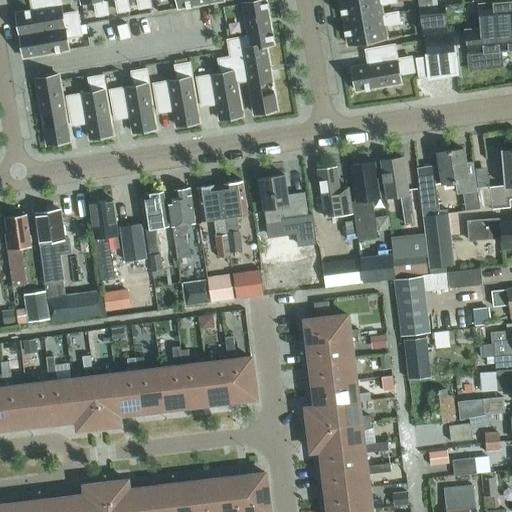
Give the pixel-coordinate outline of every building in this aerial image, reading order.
[(62,14),(60,0),(31,0),(33,10),(16,13),(20,33),(79,23),(77,12),(62,14)] [(104,0),(80,0),(81,3),(95,0),(97,15),(107,13),(104,0)] [(126,0),(116,0),(118,11),(128,9),(126,0)] [(274,43),(266,0),(260,0),(243,3),(249,36),(228,40),(230,51),(266,45),(274,43)] [(395,0),(341,0),(344,21),(383,15),(381,3),(395,1),(395,0)] [(511,2),(494,4),(478,5),(480,25),(472,25),(472,30),(466,30),(468,44),(484,43),(483,38),(497,37),(498,51),(511,49),(511,2)] [(397,12),(383,15),(344,21),(348,44),(387,37),(384,25),(399,22),(397,12)] [(422,16),(425,34),(450,31),(449,14),(422,16)] [(81,34),(79,23),(20,33),(24,57),(69,49),(66,37),(81,34)] [(120,39),(130,37),(127,23),(117,25),(120,39)] [(455,56),(454,45),(453,31),(425,34),(427,58),(455,56)] [(273,81),(266,45),(230,51),(231,57),(233,57),(237,81),(248,79),(254,113),(277,109),(275,93),(263,95),(261,83),(273,81)] [(352,67),(356,90),(401,82),(399,73),(413,70),(411,57),(397,59),(394,45),(366,50),(369,64),(352,67)] [(243,115),(237,81),(233,57),(231,57),(219,59),(222,73),(197,77),(202,105),(217,103),(220,119),(243,115)] [(199,119),(189,61),(175,63),(178,77),(154,82),(158,109),(173,107),(176,123),(199,119)] [(156,128),(146,69),(132,72),(135,86),(110,90),(115,118),(130,115),(133,132),(156,128)] [(70,140),(60,79),(59,75),(36,79),(47,144),(70,140)] [(113,134),(103,75),(89,78),(92,92),(67,96),(72,124),(87,122),(90,138),(113,134)] [(456,191),(469,189),(468,180),(463,148),(438,152),(442,183),(455,181),(456,191)] [(511,149),(502,151),(505,185),(490,187),(490,186),(477,188),(480,209),(492,207),(492,208),(509,206),(509,198),(511,197),(511,149)] [(401,195),(404,215),(416,213),(413,192),(408,193),(403,157),(381,160),(386,197),(401,195)] [(378,234),(373,199),(380,198),(374,161),(350,165),(356,201),(352,201),(358,237),(378,234)] [(339,188),(336,166),(317,169),(324,216),(352,212),(348,187),(339,188)] [(284,174),(259,178),(263,209),(264,209),(266,224),(282,221),(281,218),(308,215),(304,193),(287,195),(284,174)] [(242,250),(238,216),(246,214),(241,181),(219,184),(227,239),(230,255),(230,258),(237,257),(236,250),(242,250)] [(227,239),(219,184),(197,187),(202,221),(215,219),(216,226),(218,241),(227,239)] [(436,213),(433,185),(419,186),(423,215),(436,213)] [(191,256),(186,223),(195,222),(190,188),(174,190),(175,193),(168,194),(177,258),(191,256)] [(141,195),(148,245),(149,253),(158,252),(157,243),(154,227),(168,225),(163,192),(141,195)] [(115,278),(109,235),(118,234),(113,199),(90,202),(101,280),(115,278)] [(70,236),(65,236),(62,221),(60,209),(57,209),(54,208),(49,208),(47,211),(36,212),(38,225),(37,225),(40,243),(46,290),(45,290),(50,319),(105,312),(102,289),(64,294),(62,280),(64,280),(61,254),(72,253),(70,236)] [(454,265),(448,212),(436,214),(436,213),(423,215),(429,267),(454,265)] [(25,284),(20,247),(31,246),(26,214),(5,217),(8,236),(5,236),(13,286),(25,284)] [(511,218),(497,220),(497,218),(468,220),(469,239),(489,238),(488,234),(502,233),(503,246),(504,246),(504,249),(511,248),(511,218)] [(356,232),(354,221),(346,222),(347,234),(356,232)] [(147,259),(142,223),(120,225),(125,262),(147,259)] [(428,273),(423,239),(410,241),(411,251),(393,254),(395,277),(428,273)] [(393,254),(361,257),(364,281),(395,277),(393,254)] [(150,256),(152,272),(162,271),(160,255),(150,256)] [(360,259),(323,264),(326,287),(363,283),(360,259)] [(263,294),(260,268),(233,272),(236,298),(263,294)] [(482,284),(480,269),(447,273),(449,288),(482,284)] [(234,298),(231,274),(207,277),(211,302),(234,298)] [(430,332),(423,276),(394,279),(401,335),(430,332)] [(209,302),(207,279),(182,282),(185,305),(209,302)] [(127,288),(103,291),(106,312),(130,308),(127,288)] [(511,316),(511,315),(511,288),(492,291),(493,306),(510,304),(511,316)] [(50,319),(45,290),(24,293),(26,308),(16,309),(18,324),(50,319)] [(330,313),(329,301),(314,303),(315,315),(330,313)] [(487,307),(473,309),(475,325),(489,323),(487,307)] [(16,325),(14,313),(2,314),(4,326),(16,325)] [(212,314),(200,315),(202,327),(214,326),(212,314)] [(349,329),(347,315),(346,315),(346,314),(329,316),(329,317),(304,320),(307,342),(350,337),(360,336),(359,329),(349,329)] [(155,323),(156,335),(170,333),(169,321),(155,323)] [(123,336),(122,326),(112,328),(113,338),(123,336)] [(511,329),(490,331),(491,342),(506,341),(507,353),(494,354),(495,367),(511,365),(511,329)] [(452,340),(451,332),(430,333),(430,341),(452,340)] [(374,347),(388,345),(387,333),(373,335),(374,347)] [(253,376),(251,357),(236,359),(233,335),(225,336),(226,350),(228,360),(232,400),(256,398),(255,393),(256,393),(254,376),(253,376)] [(353,358),(350,337),(307,342),(310,364),(353,358)] [(23,340),(24,350),(37,348),(36,339),(23,340)] [(404,341),(407,369),(408,380),(427,378),(423,339),(404,341)] [(221,361),(205,363),(210,403),(232,400),(228,360),(226,350),(219,351),(221,361)] [(390,361),(389,354),(381,355),(382,369),(391,368),(390,361)] [(90,357),(81,358),(83,368),(85,368),(92,367),(90,357)] [(355,380),(353,358),(310,364),(312,385),(355,380)] [(9,363),(1,364),(4,388),(8,428),(31,425),(26,385),(12,387),(9,363)] [(210,403),(205,363),(182,365),(187,406),(210,403)] [(187,406),(182,365),(160,368),(164,409),(187,406)] [(119,414),(114,374),(101,376),(98,366),(92,367),(99,426),(120,424),(119,414)] [(99,426),(92,367),(85,368),(85,378),(71,379),(76,419),(78,429),(99,426)] [(164,409),(160,368),(137,371),(142,411),(164,409)] [(511,368),(497,369),(498,389),(511,388),(511,368)] [(142,411),(137,371),(114,374),(119,414),(142,411)] [(0,428),(8,428),(4,388),(3,388),(1,374),(0,373),(0,428)] [(392,375),(382,377),(383,385),(393,383),(392,375)] [(76,419),(71,379),(49,382),(54,422),(76,419)] [(358,401),(355,380),(312,385),(315,406),(358,401)] [(49,382),(26,385),(31,425),(54,422),(49,382)] [(434,423),(456,420),(452,395),(447,395),(447,389),(430,391),(434,423)] [(483,416),(505,413),(504,397),(482,399),(483,416)] [(360,415),(358,401),(315,406),(306,408),(309,429),(370,421),(369,415),(360,415)] [(371,428),(370,421),(309,429),(311,450),(320,449),(363,444),(362,431),(371,428)] [(472,439),(471,423),(449,425),(450,441),(472,439)] [(500,441),(500,432),(485,432),(485,442),(500,441)] [(500,450),(500,441),(485,442),(485,451),(500,450)] [(366,466),(363,444),(320,449),(323,471),(366,466)] [(430,453),(431,465),(447,463),(446,451),(430,453)] [(477,473),(475,457),(453,459),(454,476),(477,473)] [(368,487),(366,466),(323,471),(326,492),(368,487)] [(499,506),(495,471),(481,472),(484,508),(499,506)] [(266,478),(265,473),(242,476),(245,511),(269,511),(268,495),(266,478)] [(245,511),(242,476),(219,478),(222,511),(245,511)] [(222,511),(219,478),(196,481),(199,511),(222,511)] [(131,511),(128,489),(127,480),(106,483),(109,511),(131,511)] [(199,511),(196,481),(174,484),(176,511),(199,511)] [(109,511),(106,483),(84,485),(85,495),(87,511),(109,511)] [(450,484),(451,508),(481,507),(480,483),(450,484)] [(176,511),(174,484),(151,487),(154,511),(176,511)] [(154,511),(151,487),(128,489),(131,511),(154,511)] [(341,511),(371,508),(368,487),(326,492),(327,511),(341,511)] [(408,493),(393,494),(395,506),(409,504),(408,493)] [(87,511),(85,495),(63,498),(64,511),(87,511)] [(64,511),(63,498),(40,500),(41,511),(64,511)] [(41,511),(40,500),(18,503),(18,511),(41,511)] [(0,511),(18,511),(18,503),(0,505),(0,511)]
